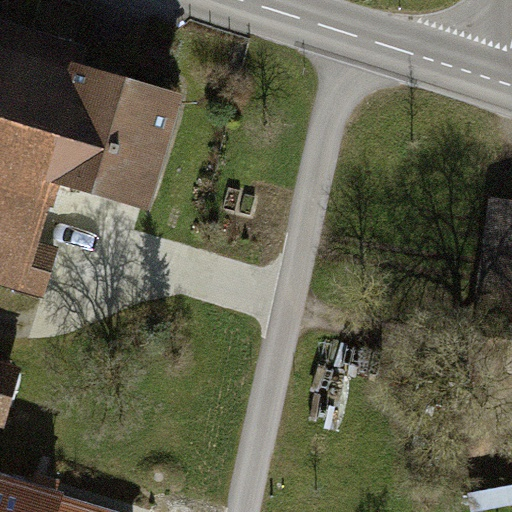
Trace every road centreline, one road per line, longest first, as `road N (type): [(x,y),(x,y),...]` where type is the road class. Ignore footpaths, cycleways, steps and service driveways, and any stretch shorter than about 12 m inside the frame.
road 1 (track): [(363,37),(242,511)]
road 2 (tertiary): [(507,80),(229,0)]
